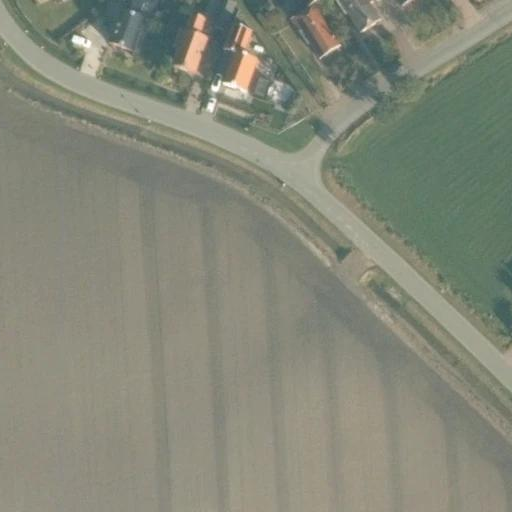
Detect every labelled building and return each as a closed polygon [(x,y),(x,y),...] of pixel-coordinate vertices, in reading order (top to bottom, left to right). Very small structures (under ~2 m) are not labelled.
[(126,0),(110,45),(135,54),(146,22),(138,19),(144,3),(135,0),(126,0)] [(263,0),(250,0),(258,12),(265,8),(261,1),(263,0)] [(325,0),(298,0),(307,12),(293,22),(301,34),(302,33),(320,61),(339,48),(323,23),(327,20),(318,7),(327,1),(325,0)] [(372,6),(367,0),(335,0),(345,15),(347,14),(359,35),(379,24),(369,8),(372,6)] [(212,28),(228,33),(237,6),(222,1),(212,28)] [(173,68),(195,75),(207,39),(200,37),(205,20),(192,16),(187,31),(181,30),(175,50),(178,51),(173,68)] [(223,86),(247,95),(259,63),(245,58),(253,33),(232,26),(223,50),(234,54),(223,86)] [(260,80),(254,98),(265,101),(271,84),(260,80)]
